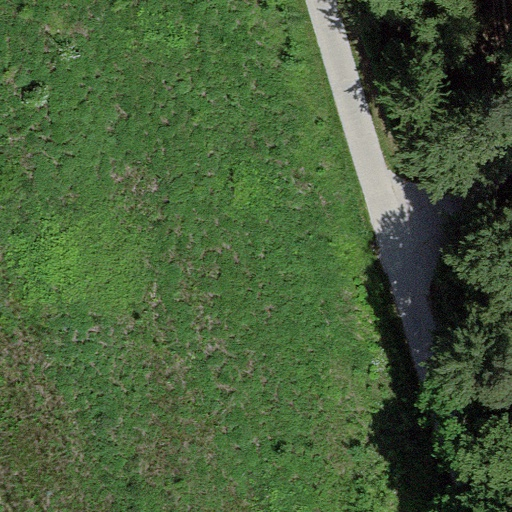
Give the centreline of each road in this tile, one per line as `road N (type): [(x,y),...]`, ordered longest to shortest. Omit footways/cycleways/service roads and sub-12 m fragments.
road 1 (track): [(499,511),(394,225),(328,0)]
road 2 (track): [(394,225),(511,143)]
